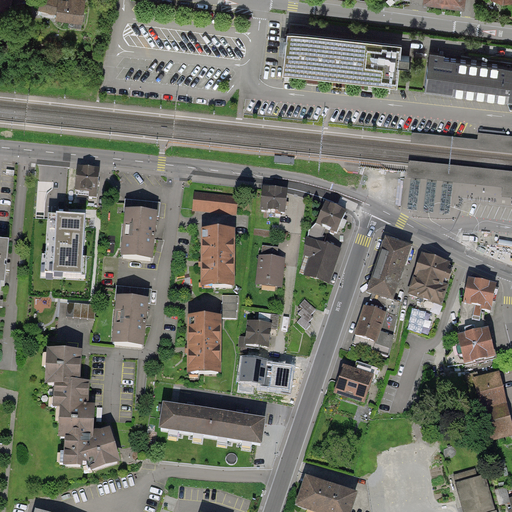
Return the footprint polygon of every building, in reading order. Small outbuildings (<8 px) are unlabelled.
[(83,22),(86,2),(68,0),(41,0),(40,9),(55,11),(54,19),(83,22)] [(393,85),(398,46),(281,33),(277,72),(393,85)] [(511,68),(422,57),(419,86),(511,97),(511,68)] [(506,134),(480,131),(480,138),(505,140),(506,134)] [(511,157),(511,140),(479,137),(478,143),(412,136),(411,147),(511,157)] [(330,165),(251,157),(250,167),(329,175),(330,165)] [(61,193),(64,168),(44,166),(41,191),(61,193)] [(511,176),(409,166),(407,181),(503,191),(502,201),(511,201),(511,176)] [(99,198),(102,173),(75,170),(72,195),(99,198)] [(286,214),(288,195),(263,193),(261,212),(286,214)] [(234,198),(194,194),(192,214),(232,218),(234,198)] [(159,217),(161,204),(125,201),(124,213),(159,217)] [(343,221),(346,214),(326,206),(318,225),(331,231),(330,234),(334,235),(335,233),(337,234),(340,228),(343,229),(346,223),(343,221)] [(153,261),(157,219),(124,216),(121,259),(153,261)] [(94,264),(96,224),(70,222),(66,282),(84,283),(86,263),(94,264)] [(328,283),(339,252),(321,246),(324,238),(311,233),(308,232),(305,256),(306,257),(303,265),(310,267),(307,276),(328,283)] [(232,288),(232,235),(201,235),(201,288),(232,288)] [(392,301),(409,251),(387,244),(370,294),(387,300),(384,308),(399,312),(401,304),(392,301)] [(7,268),(9,247),(0,246),(0,303),(1,292),(5,292),(6,275),(4,275),(5,268),(7,268)] [(278,249),(263,247),(262,256),(277,257),(278,249)] [(283,260),(262,258),(258,285),(280,288),(283,260)] [(443,309),(454,272),(422,262),(410,299),(443,309)] [(490,314),(496,288),(469,282),(465,305),(483,309),(482,312),(490,314)] [(78,304),(80,287),(62,285),(60,303),(78,304)] [(239,296),(223,297),(223,300),(223,303),(222,303),(222,307),(222,311),(221,311),(221,315),(221,319),(237,319),(237,312),(238,312),(238,304),(239,304),(239,296)] [(297,323),(306,331),(311,326),(309,324),(313,318),(311,316),(316,310),(305,300),(299,306),(303,309),(298,314),(302,318),(297,323)] [(67,317),(95,320),(96,306),(78,304),(68,303),(67,317)] [(144,349),(147,306),(115,304),(111,346),(144,349)] [(481,321),(482,312),(483,309),(465,305),(463,304),(459,326),(455,327),(457,336),(456,337),(458,346),(451,348),(452,352),(449,358),(446,359),(448,368),(463,367),(493,359),(486,330),(483,331),(481,321)] [(388,358),(399,312),(384,308),(382,315),(365,309),(353,346),(388,358)] [(431,336),(438,318),(416,309),(410,327),(431,336)] [(268,348),(270,329),(277,330),(279,316),(272,315),(270,327),(249,324),(247,339),(240,338),(239,348),(257,350),(258,347),(268,348)] [(220,375),(221,322),(186,322),(185,375),(220,375)] [(116,461),(108,433),(90,438),(91,411),(85,410),(86,387),(78,387),(79,358),(38,356),(37,388),(48,388),(46,417),(51,417),(50,440),(57,440),(56,471),(88,472),(88,468),(116,461)] [(293,367),(243,359),(239,383),(241,383),(240,389),(253,391),(254,385),(289,390),(293,367)] [(377,380),(380,372),(363,366),(360,374),(345,369),(336,394),(364,403),(372,379),(377,380)] [(511,434),(511,425),(500,377),(473,384),(487,440),(511,434)] [(265,419),(165,404),(161,431),(261,446),(265,419)] [(491,511),(482,478),(467,482),(465,474),(455,477),(457,484),(456,485),(463,511),(491,511)] [(308,511),(349,511),(355,497),(309,481),(299,509),(308,511)] [(511,511),(511,499),(510,500),(508,489),(498,492),(501,506),(510,504),(511,511)]
